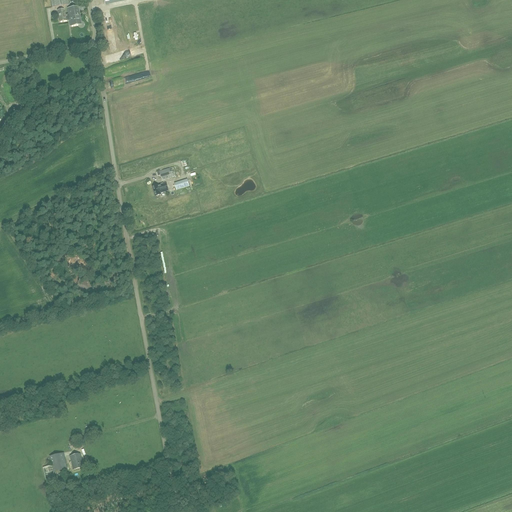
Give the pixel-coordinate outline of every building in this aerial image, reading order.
[(81,24),(78,7),(67,8),(68,14),(65,15),(64,9),(57,10),(59,22),(68,21),(69,20),(70,26),(81,24)] [(170,172),(169,169),(160,172),(159,171),(156,172),(158,176),(161,176),(162,181),(174,177),(172,171),(170,172)] [(178,190),(191,186),(189,178),(176,182),(178,190)] [(168,191),(166,183),(158,186),(157,185),(153,186),(156,196),(160,195),(160,193),(168,191)] [(64,453),(58,454),(49,456),(52,465),(43,467),(46,483),(56,481),(54,472),(68,469),(64,453)] [(73,470),(84,467),(80,453),(70,456),(73,470)]
